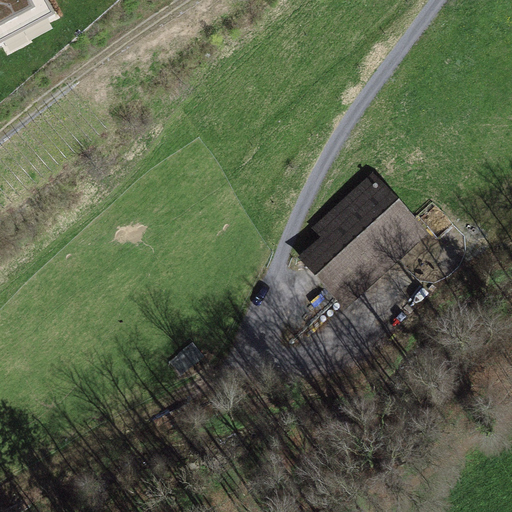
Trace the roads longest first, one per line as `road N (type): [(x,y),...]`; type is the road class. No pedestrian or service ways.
road 1 (track): [(436,0),(336,137),(257,325)]
road 2 (track): [(0,144),(189,0)]
